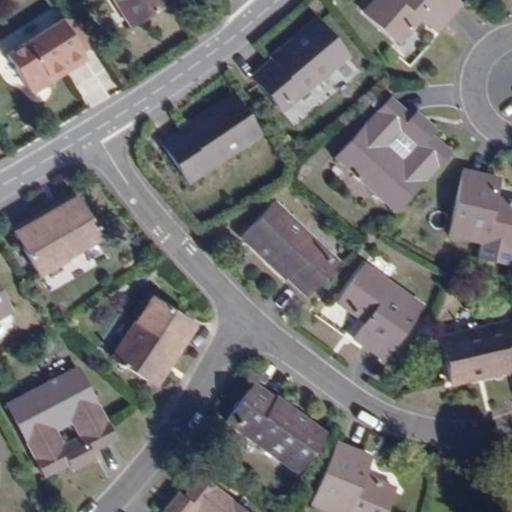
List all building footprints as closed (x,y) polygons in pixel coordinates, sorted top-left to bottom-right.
[(172,0),(112,0),(130,28),(173,0),(172,0)] [(436,29),(457,4),(452,0),(374,0),(364,12),(399,43),(421,17),(436,29)] [(81,55),(60,21),(7,54),(32,94),(52,81),(48,76),(81,55)] [(281,111),(345,57),(315,22),(251,75),(281,111)] [(52,81),(85,60),(81,55),(48,76),(52,81)] [(257,134),(231,96),(162,143),(188,182),(257,134)] [(395,211),(447,153),(421,129),(409,143),(412,146),(401,158),(386,144),(397,131),(402,136),(414,123),(388,99),(336,155),(395,211)] [(409,143),(421,129),(414,123),(402,136),(409,143)] [(412,146),(409,143),(402,136),(397,131),(386,144),(401,158),(412,146)] [(511,202),(492,197),(496,180),(461,172),(447,234),(511,249),(511,202)] [(101,240),(80,203),(39,226),(35,220),(12,233),(37,276),(101,240)] [(335,261),(274,203),(242,237),(303,294),(335,261)] [(381,358),(419,306),(364,266),(336,303),(363,324),(353,338),(381,358)] [(0,317),(9,312),(0,296),(0,317)] [(179,346),(192,326),(150,299),(110,359),(146,382),(173,342),(179,346)] [(511,368),(511,320),(440,338),(451,384),(511,368)] [(114,439),(76,369),(6,406),(43,476),(69,462),(75,460),(66,444),(58,448),(48,431),(73,418),(83,436),(75,440),(83,455),(89,452),(114,439)] [(320,436),(252,386),(226,422),(295,471),(320,436)] [(383,511),(391,494),(377,488),(378,484),(361,477),(369,458),(337,444),(312,505),(327,511),(383,511)] [(73,470),(93,460),(89,452),(83,455),(75,460),(69,462),(73,470)] [(242,511),(202,478),(183,500),(180,504),(188,511),(195,511),(199,508),(202,511),(173,511),(242,511)] [(391,494),(393,490),(378,484),(377,488),(391,494)] [(162,511),(173,511),(180,504),(183,500),(176,495),(162,511)]
